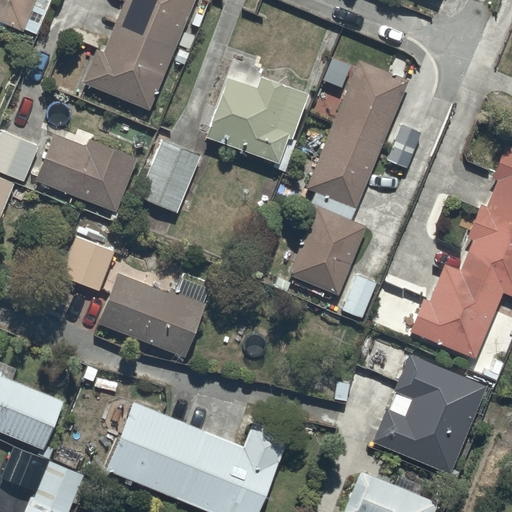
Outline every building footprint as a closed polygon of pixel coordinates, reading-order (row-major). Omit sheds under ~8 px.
[(0,0),(0,17),(22,27),(32,0),(0,0)] [(191,0),(121,0),(101,48),(97,46),(84,77),(148,104),(191,0)] [(220,86),(204,130),(276,157),(287,128),(291,129),(307,88),(260,71),(261,66),(253,63),(249,73),(239,69),(246,52),(235,48),(229,64),(222,62),(214,83),(220,86)] [(406,76),(357,54),(305,184),(315,188),(308,205),(312,207),(287,269),(338,290),(366,221),(349,215),(406,76)] [(36,140),(0,126),(0,167),(21,176),(36,140)] [(52,129),(33,175),(114,207),(136,152),(88,133),(85,142),(52,129)] [(198,150),(159,136),(137,192),(179,206),(198,150)] [(511,144),(502,140),(489,173),(495,175),(483,203),(478,201),(465,232),(469,234),(456,266),(443,260),(428,296),(421,294),(408,327),(472,354),(500,288),(511,292),(511,144)] [(0,208),(12,178),(0,172),(0,208)] [(114,247),(75,231),(59,270),(98,286),(114,247)] [(115,267),(95,317),(182,351),(209,284),(181,273),(175,288),(167,285),(166,288),(115,267)] [(375,279),(356,271),(342,304),(361,312),(375,279)] [(483,381),(407,347),(393,386),(395,387),(388,404),(384,402),(370,438),(449,469),(483,381)] [(0,365),(0,425),(40,442),(60,394),(0,369),(0,367),(0,366),(0,365)] [(131,396),(104,464),(126,473),(123,478),(129,480),(131,476),(221,511),(254,511),(287,432),(251,418),(241,440),(131,396)] [(68,508),(82,471),(50,457),(34,497),(29,495),(22,511),(70,511),(72,509),(68,508)] [(429,511),(436,497),(418,489),(421,481),(397,472),(394,480),(360,466),(341,511),(343,511),(429,511)]
